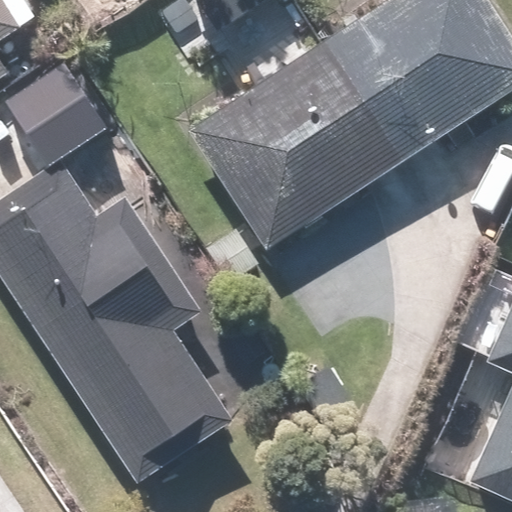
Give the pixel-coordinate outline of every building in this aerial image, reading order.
[(0,0),(0,82),(16,72),(0,49),(0,47),(49,14),(39,0),(0,0)] [(167,0),(156,8),(180,41),(213,17),(222,29),(260,0),(167,0)] [(511,23),(496,0),(379,0),(196,122),(277,245),(511,89),(511,23)] [(54,162),(0,199),(0,268),(147,481),(242,415),(231,399),(287,361),(192,224),(128,269),(54,162)] [(511,311),(492,357),(511,366),(511,387),(474,474),(511,491),(511,311)]
